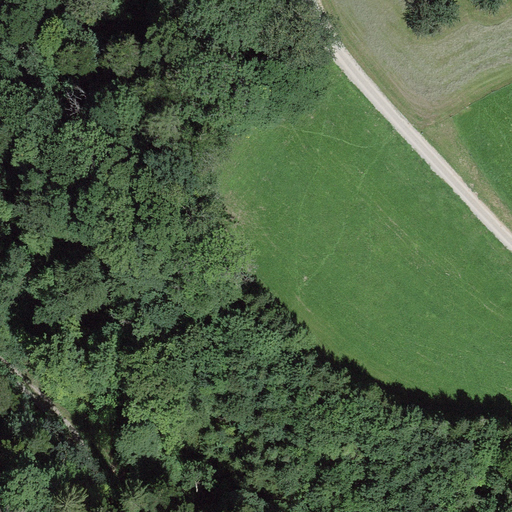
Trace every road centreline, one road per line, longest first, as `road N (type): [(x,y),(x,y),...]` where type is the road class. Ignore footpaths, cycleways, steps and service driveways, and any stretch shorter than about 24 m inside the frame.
road 1 (track): [(511,246),(366,87),(309,0)]
road 2 (track): [(0,368),(62,424),(104,511)]
